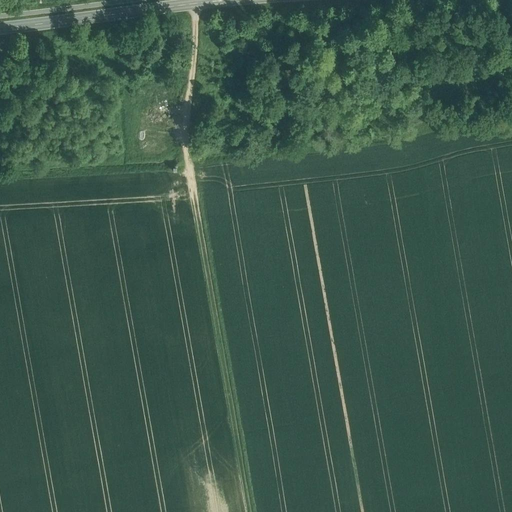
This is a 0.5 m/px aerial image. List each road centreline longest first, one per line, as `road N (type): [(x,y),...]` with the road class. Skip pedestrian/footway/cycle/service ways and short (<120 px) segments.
road 1 (track): [(248,511),(186,151),(194,2)]
road 2 (secondary): [(230,0),(0,28)]
